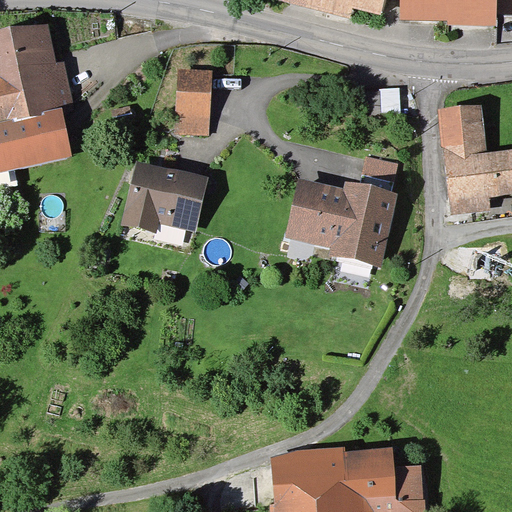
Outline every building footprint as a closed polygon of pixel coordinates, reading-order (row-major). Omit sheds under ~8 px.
[(317,0),(380,17),(384,0),(317,0)] [(494,9),(494,1),(493,0),(399,0),(398,18),(492,21),(492,9),(494,9)] [(47,71),(40,34),(0,42),(0,131),(55,119),(58,118),(47,71)] [(173,134),(204,135),(208,78),(177,77),(173,134)] [(378,117),(376,95),(358,96),(360,124),(378,123),(378,117)] [(129,122),(126,111),(111,115),(113,126),(129,122)] [(511,160),(480,164),(475,115),(442,119),(443,130),(438,130),(447,201),(511,193),(511,160)] [(0,169),(64,156),(63,150),(55,119),(0,131),(0,169)] [(336,248),(334,257),(373,266),(395,167),(363,160),(354,202),(299,190),(290,237),(336,248)] [(154,217),(190,226),(200,187),(169,179),(170,171),(153,167),(151,175),(136,172),(123,225),(151,232),(154,217)] [(272,510),(271,511),(360,511),(360,509),(396,506),(395,511),(417,511),(415,472),(385,474),(384,461),(341,465),(274,469),(277,510),(272,510)]
